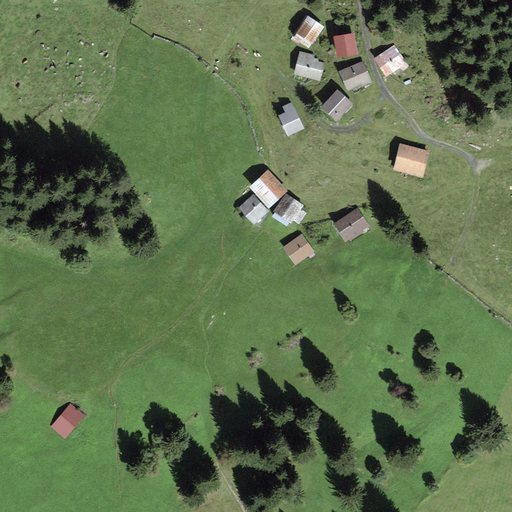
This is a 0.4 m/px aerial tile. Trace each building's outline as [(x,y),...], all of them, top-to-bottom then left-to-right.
[(324,26),(307,15),(295,33),(296,33),(293,38),(308,48),(311,43),(312,44),(324,26)] [(354,33),(333,36),(336,58),(358,54),(354,33)] [(394,45),(374,58),(386,77),(400,67),(402,70),(409,66),(394,45)] [(315,55),(299,51),(293,74),(319,81),(324,63),(318,61),(318,59),(314,58),(315,55)] [(363,61),(338,71),(347,92),(371,83),(363,61)] [(353,103),(336,89),(321,107),(337,121),(353,103)] [(285,112),(278,115),(287,136),(304,129),(292,101),(282,106),(285,112)] [(429,151),(400,143),(393,170),(422,178),(429,151)] [(268,169),(249,187),(268,208),(287,190),(268,169)] [(304,205),(286,193),(273,211),(291,223),(293,220),(299,224),(307,213),(301,209),(304,205)] [(252,194),(238,207),(253,224),(267,210),(252,194)] [(358,207),(333,223),(345,241),(350,238),(351,240),(364,231),(363,230),(370,225),(358,207)] [(302,234),(282,247),(295,265),(314,251),(302,234)] [(70,404),(50,427),(64,439),(84,416),(70,404)]
